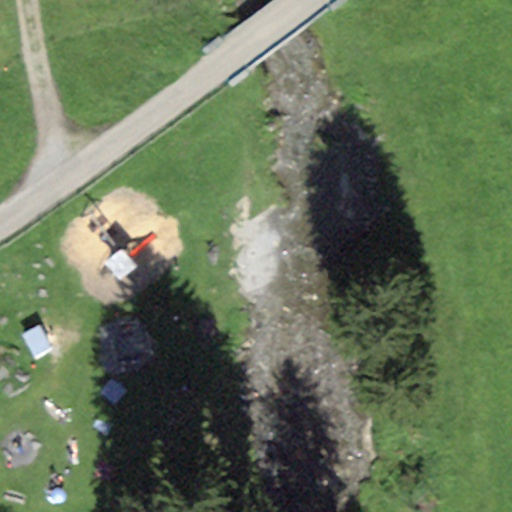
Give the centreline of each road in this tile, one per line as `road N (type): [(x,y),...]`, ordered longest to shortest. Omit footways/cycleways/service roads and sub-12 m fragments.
road 1 (track): [(0,227),(308,0)]
road 2 (track): [(58,184),(28,0)]
